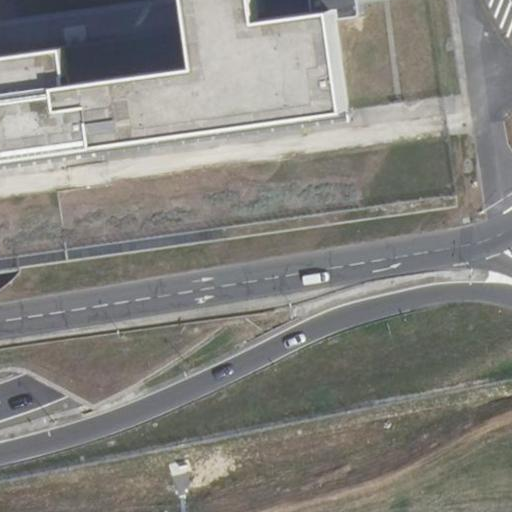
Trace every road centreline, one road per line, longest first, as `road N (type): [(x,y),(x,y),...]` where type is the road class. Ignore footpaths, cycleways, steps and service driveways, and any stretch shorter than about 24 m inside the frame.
road 1 (primary): [(0,407),(169,332),(287,251),(349,177),(393,67),(409,0)]
road 2 (tertiary): [(0,457),(95,432),(327,322),(441,295),(511,300)]
road 3 (tertiary): [(0,326),(511,237)]
